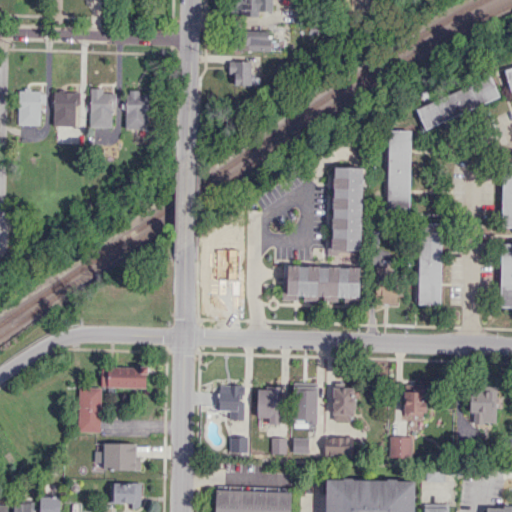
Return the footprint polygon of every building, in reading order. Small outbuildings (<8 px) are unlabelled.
[(272,0),(235,0),(235,16),(258,15),(258,11),(272,11),(272,0)] [(269,31),(235,30),(234,50),(269,50),(269,31)] [(251,61),(228,60),(228,73),(233,73),(233,84),(250,85),(251,61)] [(415,108),(490,75),(499,96),(425,129),(415,108)] [(112,127),(112,92),(102,92),(102,88),(90,87),(88,126),(112,127)] [(18,124),(40,124),(40,103),(45,103),(45,90),(18,89),(18,124)] [(53,125),(75,126),(75,104),(79,104),(79,91),(54,90),(53,125)] [(124,128),(147,129),(148,92),(126,91),(124,128)] [(411,129),(410,213),(386,213),(387,129),(411,129)] [(502,162),(511,162),(511,227),(501,227),(502,162)] [(327,250),(361,250),(362,167),(332,167),(332,238),(327,238),(327,250)] [(442,221),(441,304),(416,304),(417,221),(442,221)] [(501,241),(511,241),(511,306),(499,306),(501,241)] [(359,296),(359,266),(287,266),(287,275),(282,275),(282,300),(297,300),(337,300),(337,296),(359,296)] [(396,286),(379,285),(379,280),(390,281),(390,267),(376,266),(375,302),(396,303),(396,286)] [(100,387),(146,388),(146,366),(101,365),(100,387)] [(293,425),(316,426),(317,383),(294,382),(293,425)] [(243,420),(244,385),(218,384),(218,410),(229,410),(229,419),(243,420)] [(403,415),(425,415),(426,385),(404,384),(403,415)] [(100,432),(101,387),(78,386),(77,431),(100,432)] [(257,386),(256,417),(268,417),(268,423),(280,424),(281,387),(257,386)] [(496,387),(470,386),(469,423),(495,424),(496,387)] [(352,421),(353,387),(333,387),(332,420),(352,421)] [(229,452),(248,452),(248,436),(229,436),(229,452)] [(324,455),(353,455),(352,436),(324,437),(324,455)] [(388,457),(411,457),(411,436),(389,436),(388,457)] [(285,437),(271,437),(271,453),(285,453),(285,437)] [(309,438),(292,437),(292,452),(309,453),(309,438)] [(94,462),(103,462),(103,469),(139,470),(139,459),(135,459),(135,443),(103,442),(103,450),(94,450),(94,462)] [(445,481),(444,469),(424,470),(425,481),(445,481)] [(325,511),(327,478),(413,480),(411,511),(325,511)] [(110,502),(131,503),(131,507),(140,507),(140,483),(110,482),(110,502)] [(215,511),(217,488),(291,491),(290,511),(215,511)] [(59,511),(60,496),(40,496),(39,511),(59,511)] [(13,511),(33,511),(34,503),(13,502),(13,511)]
